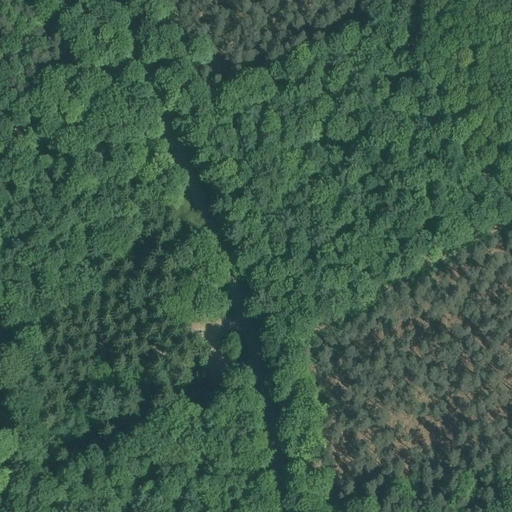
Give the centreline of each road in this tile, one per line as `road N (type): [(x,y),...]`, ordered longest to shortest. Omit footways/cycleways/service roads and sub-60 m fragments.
road 1 (tertiary): [(116,0),(258,357),(278,511)]
road 2 (track): [(234,372),(509,216)]
road 3 (track): [(0,500),(234,372)]
